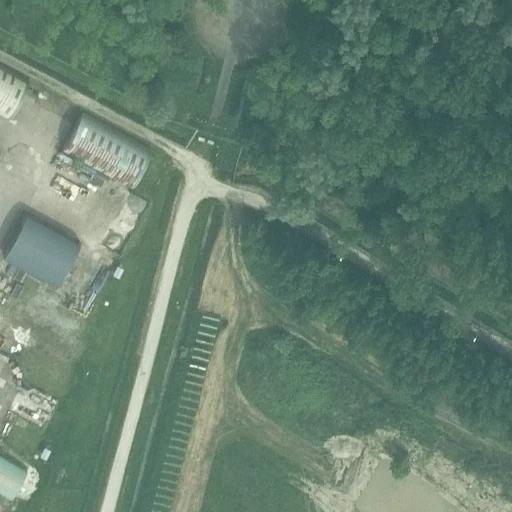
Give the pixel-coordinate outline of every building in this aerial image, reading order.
[(0,115),(9,120),(30,79),(0,63),(0,115)] [(61,151),(132,188),(152,149),(82,112),(61,151)] [(139,187),(135,205),(155,209),(158,191),(139,187)] [(79,242),(24,214),(3,255),(57,284),(79,242)] [(0,492),(11,498),(28,469),(0,453),(0,492)]
